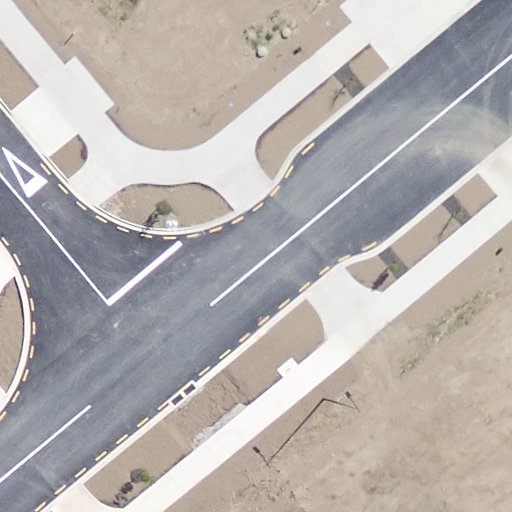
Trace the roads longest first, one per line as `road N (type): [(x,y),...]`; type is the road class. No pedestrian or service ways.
road 1 (residential): [(148,353),(511,55)]
road 2 (residential): [(0,174),(148,353)]
road 3 (residential): [(0,481),(148,353)]
